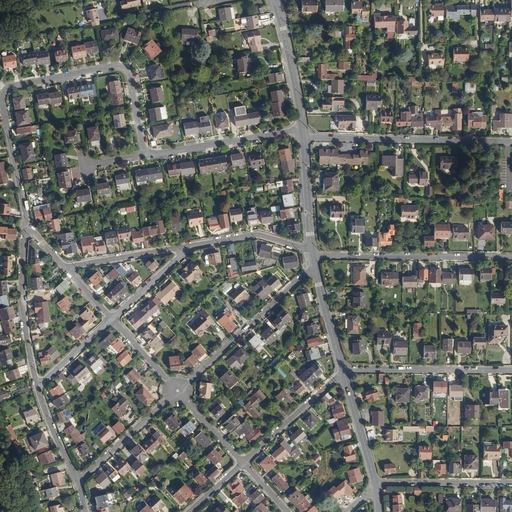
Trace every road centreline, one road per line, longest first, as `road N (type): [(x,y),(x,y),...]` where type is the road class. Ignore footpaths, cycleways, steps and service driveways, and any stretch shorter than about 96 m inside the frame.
road 1 (residential): [(144,155),(128,69),(115,64),(8,86),(2,98)]
road 2 (residential): [(511,142),(303,132)]
road 3 (residential): [(511,256),(312,255)]
road 4 (residential): [(303,276),(177,390)]
road 5 (residential): [(511,370),(343,370)]
road 6 (residential): [(144,155),(303,132)]
road 7 (residential): [(35,386),(24,307),(28,228)]
road 8 (residential): [(343,370),(243,463)]
road 9 (residential): [(511,484),(375,484)]
road 10 (residential): [(177,390),(77,482)]
road 11 (secondary): [(303,132),(273,0)]
road 12 (residential): [(28,228),(2,98)]
